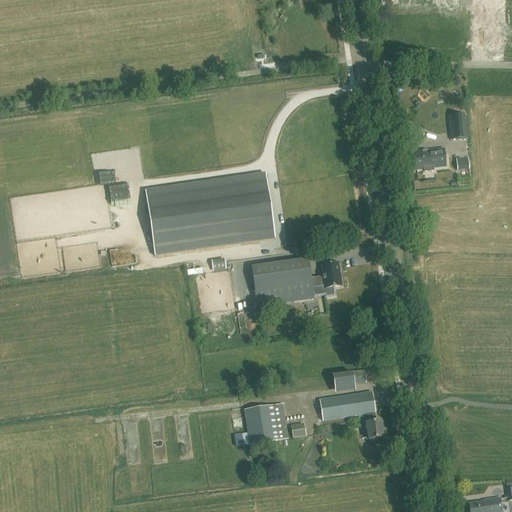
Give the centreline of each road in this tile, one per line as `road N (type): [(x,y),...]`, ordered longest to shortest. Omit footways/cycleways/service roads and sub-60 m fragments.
road 1 (tertiary): [(434,511),(364,62)]
road 2 (unclassified): [(0,108),(364,62)]
road 3 (unclassified): [(511,65),(364,62)]
